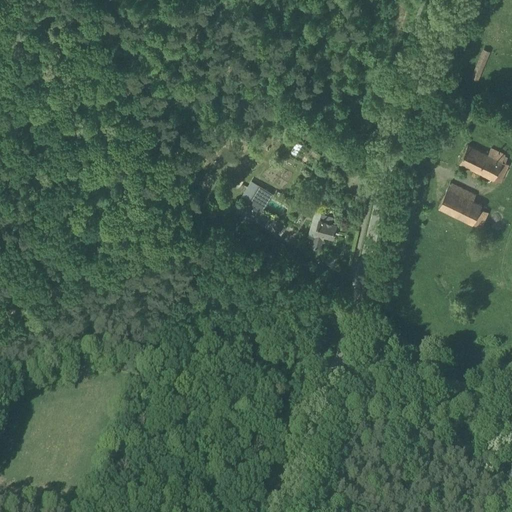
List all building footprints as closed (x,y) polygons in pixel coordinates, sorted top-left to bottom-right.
[(480,76),(491,51),(484,48),(473,73),(480,76)] [(501,182),(509,164),(503,161),(506,155),(491,148),(488,154),(468,145),(460,162),(501,182)] [(247,214),(269,228),(278,233),(283,224),(262,211),(273,193),(258,183),(247,202),(252,205),(247,214)] [(473,201),(475,196),(450,184),(439,206),(481,227),(488,212),(481,208),(482,205),(473,201)] [(309,246),(320,249),(323,239),(324,235),(333,237),(335,231),(336,231),(337,226),(336,226),(337,224),(331,222),(334,214),(322,211),(320,219),(314,239),(312,238),(309,246)]
